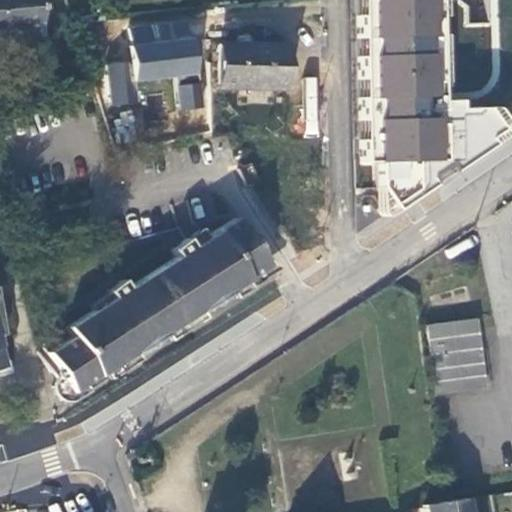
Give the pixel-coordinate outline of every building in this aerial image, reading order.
[(34,0),(0,0),(0,30),(13,29),(14,42),(39,40),(34,0)] [(355,0),(356,15),(364,14),(363,0),(355,0)] [(448,170),(488,142),(484,137),(496,129),(482,107),(455,108),(455,100),(437,100),(434,0),(363,0),(364,14),(356,15),(357,37),(365,37),(366,55),(357,56),(358,79),(366,78),(367,96),(359,97),(359,120),(367,119),(368,139),(360,139),(361,162),(375,162),(376,185),(392,209),(430,182),(426,176),(444,164),(448,170)] [(357,37),(357,56),(366,55),(365,37),(357,37)] [(127,79),(188,73),(186,41),(124,47),(127,79)] [(282,43),(214,42),(214,85),(281,86),(282,43)] [(123,61),(104,64),(111,106),(130,103),(123,61)] [(201,76),(178,77),(181,109),(203,107),(201,76)] [(306,78),(307,109),(316,109),(315,78),(306,78)] [(358,79),(359,97),(367,96),(366,78),(358,79)] [(484,137),(488,142),(505,130),(506,129),(506,128),(505,127),(505,126),(493,109),(492,108),(490,107),(489,107),(482,107),(496,129),(484,137)] [(367,119),(359,120),(360,139),(368,139),(367,119)] [(426,176),(430,182),(448,170),(444,164),(426,176)] [(392,209),(376,185),(377,210),(377,212),(377,213),(378,214),(379,214),(380,215),(381,215),(382,215),(383,215),(392,209)] [(186,248),(179,238),(164,249),(169,255),(121,287),(115,279),(101,290),(106,298),(61,326),(66,334),(41,350),(51,368),(54,372),(52,374),(50,378),(49,381),(48,383),(48,389),(50,393),(52,396),(56,399),(58,400),(60,400),(64,401),(70,400),(72,399),(86,390),(82,383),(263,267),(231,221),(186,248)] [(475,321),(426,327),(434,394),(483,388),(475,321)] [(462,511),(460,497),(418,503),(419,511),(462,511)]
